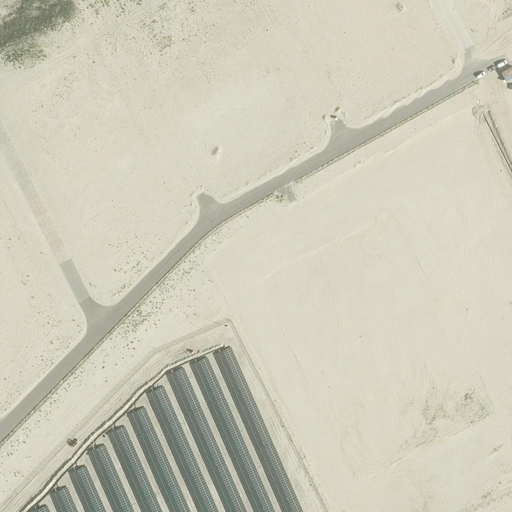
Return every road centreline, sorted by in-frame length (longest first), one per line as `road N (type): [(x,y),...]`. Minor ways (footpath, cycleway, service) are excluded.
road 1 (residential): [(105,0),(214,217)]
road 2 (residential): [(0,129),(101,330)]
road 3 (residential): [(272,0),(343,146)]
road 4 (tertiary): [(101,330),(214,217)]
road 5 (tertiary): [(343,146),(476,73)]
road 6 (tertiary): [(214,217),(343,146)]
road 7 (tertiary): [(0,435),(101,330)]
